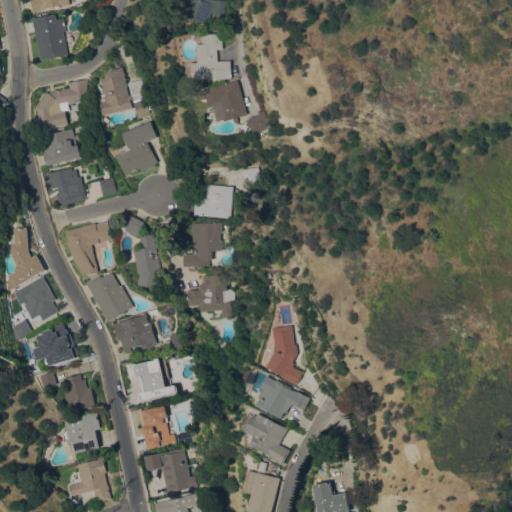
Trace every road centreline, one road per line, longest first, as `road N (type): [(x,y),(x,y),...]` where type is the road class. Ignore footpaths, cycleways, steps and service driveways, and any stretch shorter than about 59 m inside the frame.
road 1 (residential): [(141,511),(99,335),(59,273),(18,132),(22,83),(7,0)]
road 2 (residential): [(22,83),(94,65),(122,0)]
road 3 (residential): [(286,511),(294,476),(333,401)]
